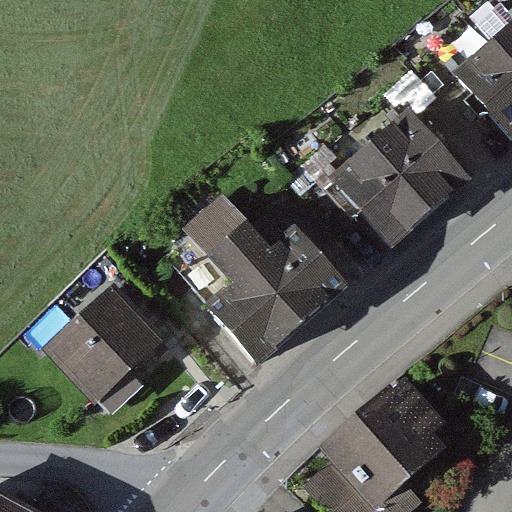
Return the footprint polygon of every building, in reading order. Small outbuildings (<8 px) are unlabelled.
[(511,136),(511,58),(505,51),(467,83),(511,136)] [(418,124),(379,158),(443,230),(482,196),(418,124)] [(443,230),(379,158),(341,192),(405,264),(443,230)] [(243,197),(191,240),(237,294),(214,314),(267,375),(351,304),(333,282),(356,262),(320,220),(287,248),(243,197)] [(124,295),(54,354),(104,412),(174,353),(124,295)] [(412,389),(330,458),(375,511),(390,511),(463,450),(412,389)] [(18,511),(1,503),(0,505),(0,511),(18,511)]
